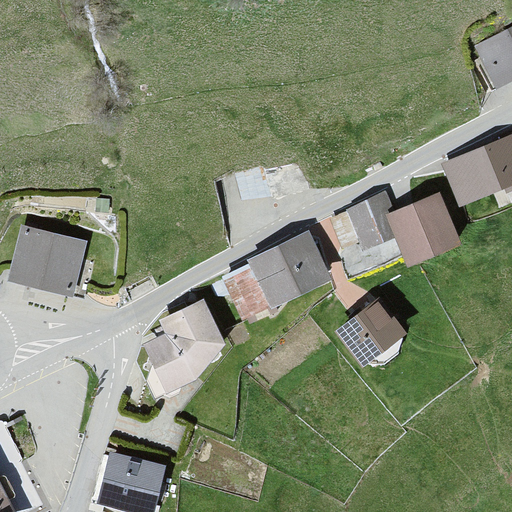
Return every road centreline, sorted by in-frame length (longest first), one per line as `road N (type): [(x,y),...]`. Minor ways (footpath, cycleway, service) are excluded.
road 1 (tertiary): [(511,112),(120,317)]
road 2 (residential): [(72,511),(120,317)]
road 3 (tertiary): [(120,317),(0,350)]
